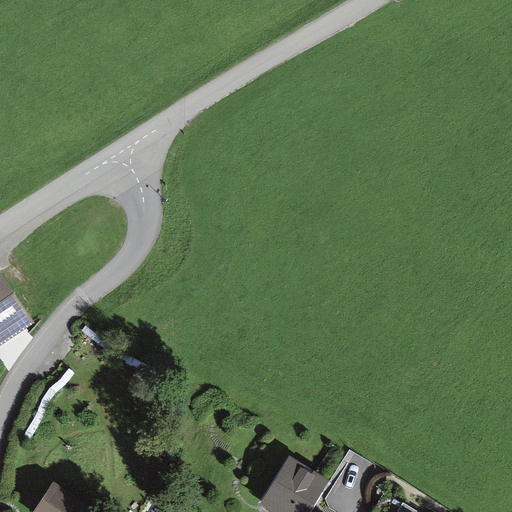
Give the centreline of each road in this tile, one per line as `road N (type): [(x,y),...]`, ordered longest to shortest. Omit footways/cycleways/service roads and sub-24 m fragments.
road 1 (residential): [(121,152),(142,198),(133,249),(21,365),(0,412)]
road 2 (tertiary): [(121,152),(371,0)]
road 3 (tertiary): [(0,225),(121,152)]
